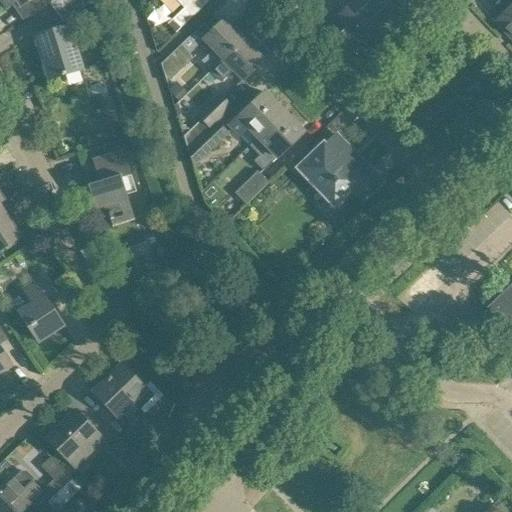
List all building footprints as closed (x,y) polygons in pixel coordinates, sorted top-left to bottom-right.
[(49,3),(54,0),(0,0),(6,9),(16,2),(26,17),(22,20),(23,21),(49,3)] [(63,23),(84,8),(81,0),(54,0),(49,3),(63,23)] [(179,0),(186,7),(172,19),(181,28),(210,1),(208,0),(179,0)] [(380,0),(353,0),(352,2),(378,30),(379,31),(386,24),(385,23),(394,14),(380,0)] [(380,0),(394,14),(400,8),(402,9),(411,0),(380,0)] [(352,2),(327,25),(355,54),(363,46),(378,30),(352,2)] [(511,4),(502,13),(500,11),(492,20),(511,40),(511,4)] [(201,61),(211,71),(244,40),(225,19),(203,40),(195,31),(161,64),(167,83),(193,58),(189,53),(202,41),(212,51),(201,61)] [(35,36),(49,80),(82,70),(69,26),(35,36)] [(404,40),(397,33),(389,40),(396,48),(404,40)] [(264,60),(244,40),(211,71),(220,81),(232,70),(242,81),(264,60)] [(250,89),(242,81),(223,99),(219,94),(197,115),(201,119),(183,137),(188,150),(217,121),(250,89)] [(248,126),(258,137),(284,112),(264,92),(230,125),(240,135),(248,126)] [(268,147),(254,161),(263,171),(303,133),(284,112),(258,137),(268,147)] [(188,150),(193,167),(228,133),(217,121),(188,150)] [(302,171),(332,202),(328,205),(330,208),(351,188),(362,199),(380,182),(335,135),(314,155),(306,147),(288,164),(299,175),(302,171)] [(135,191),(131,176),(123,150),(92,159),(99,182),(88,185),(98,219),(109,216),(113,227),(134,220),(126,194),(135,191)] [(247,205),(269,183),(258,171),(235,193),(247,205)] [(0,252),(19,240),(3,216),(6,214),(0,205),(0,204),(2,203),(0,203),(0,252)] [(59,298),(45,276),(23,290),(32,304),(19,313),(38,342),(63,326),(49,304),(59,298)] [(511,285),(489,308),(511,332),(511,334),(509,338),(511,341),(511,285)] [(0,349),(0,344),(8,339),(0,327),(0,373),(11,366),(0,349)] [(94,392),(118,418),(134,403),(144,414),(163,396),(152,384),(146,390),(122,365),(94,392)] [(101,438),(75,410),(46,438),(78,472),(89,462),(83,455),(101,438)] [(130,430),(118,442),(138,462),(150,450),(130,430)] [(138,462),(118,442),(109,451),(128,471),(138,462)] [(330,444),(327,448),(334,452),(337,448),(330,444)] [(41,492),(50,501),(73,480),(51,458),(42,467),(54,479),(41,492)] [(32,484),(33,480),(26,472),(21,473),(0,493),(0,511),(20,511),(40,493),(32,484)] [(78,485),(73,480),(50,501),(58,510),(78,491),(78,485)]
